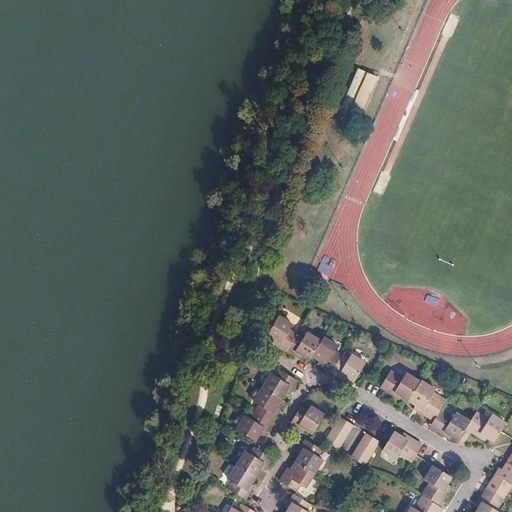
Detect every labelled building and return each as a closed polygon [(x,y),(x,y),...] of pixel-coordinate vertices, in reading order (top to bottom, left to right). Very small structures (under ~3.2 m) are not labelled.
[(365,78),(355,74),(338,110),(348,115),(365,78)] [(359,119),(376,84),(365,78),(348,115),(359,119)] [(318,272),(330,276),(336,260),(324,255),(318,272)] [(287,349),(297,332),(289,327),(291,323),(278,315),(266,334),(274,338),(280,342),(278,345),(286,350),(287,349)] [(322,340),(307,331),(304,335),(298,331),(297,332),(287,349),(293,353),(295,349),(303,354),(310,358),(313,354),(322,340)] [(342,353),(334,348),(337,343),(324,335),(322,340),(313,354),(319,358),(325,362),(323,365),(331,370),(342,353)] [(301,357),(303,354),(295,349),(293,353),(301,357)] [(354,380),(365,361),(352,352),(348,358),(342,353),(331,370),(338,375),(340,371),(348,376),(354,380)] [(410,399),(423,378),(408,369),(405,375),(391,367),(380,385),(394,393),(396,390),(403,395),(410,399)] [(292,386),(297,378),(280,368),(275,375),(270,372),(261,386),(279,397),(284,389),(288,384),(292,386)] [(348,376),(340,371),(338,375),(346,380),(348,376)] [(449,397),(435,389),(437,386),(423,377),(423,378),(410,399),(418,403),(423,407),(422,410),(436,419),(442,408),(449,397)] [(275,404),(279,397),(261,386),(253,400),(258,403),(254,411),(271,421),(275,414),(271,411),(275,404)] [(331,410),(316,401),(312,406),(306,402),(295,419),(295,420),(302,424),(304,420),(311,425),(318,429),(331,410)] [(275,414),(280,406),(275,404),(271,411),(275,414)] [(381,416),(358,404),(352,415),(375,427),(381,416)] [(468,428),(473,419),(460,411),(456,417),(442,408),(436,419),(432,425),(445,434),(448,430),(455,434),(462,438),(468,428)] [(495,440),(507,421),(492,412),(489,417),(478,410),(473,419),(468,428),(479,435),(481,431),(489,436),(495,440)] [(271,421),(254,411),(249,418),(245,415),(237,427),(254,438),(258,432),(262,426),(266,429),(271,421)] [(352,423),(341,416),(337,423),(348,429),(352,423)] [(344,436),(348,429),(337,423),(333,429),(344,436)] [(262,435),(266,429),(262,426),(258,432),(262,435)] [(340,442),(344,436),(333,429),(329,436),(340,442)] [(452,438),(455,434),(448,430),(445,434),(452,438)] [(378,439),(367,432),(362,438),(375,445),(378,439)] [(416,453),(420,446),(408,438),(405,442),(401,439),(390,433),(381,449),(396,458),(399,453),(412,460),(416,453)] [(340,442),(329,436),(325,441),(336,448),(340,442)] [(314,472),(323,458),(316,453),(320,446),(306,437),(301,445),(304,446),(298,455),(295,460),(314,472)] [(375,445),(362,438),(358,445),(370,452),(375,445)] [(265,463),(270,455),(256,446),(255,445),(250,452),(245,449),(236,463),(254,474),(258,468),(262,461),(265,463)] [(370,452),(358,445),(354,451),(366,458),(370,452)] [(366,458),(354,451),(351,457),(363,465),(366,458)] [(305,487),(314,472),(295,460),(291,466),(286,474),(283,473),(279,480),(294,490),(298,483),(305,487)] [(504,495),(511,481),(511,462),(507,460),(503,467),(500,473),(496,470),(487,485),(504,495)] [(254,474),(236,463),(228,476),(233,479),(229,486),(245,496),(250,489),(246,487),(250,480),(254,474)] [(442,490),(447,483),(451,475),(433,464),(424,480),(429,483),(422,494),(438,503),(444,492),(442,490)] [(495,508),(504,495),(487,485),(479,499),(482,501),(478,507),(474,511),(498,511),(499,511),(495,508)] [(310,511),(305,509),(309,502),(292,492),(288,499),(290,501),(286,507),(283,511),(310,511)] [(436,511),(441,505),(438,503),(422,494),(414,507),(411,505),(407,511),(436,511)] [(256,511),(258,510),(242,501),(238,507),(232,503),(226,511),(256,511)]
